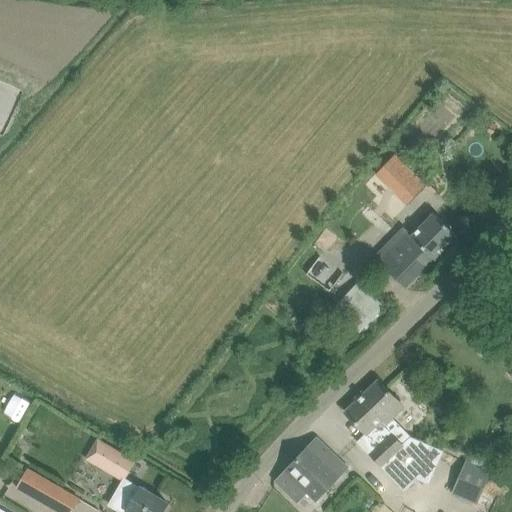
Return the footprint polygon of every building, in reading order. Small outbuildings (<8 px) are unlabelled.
[(395,155),(377,173),(395,191),(406,180),(418,191),(425,184),(395,155)] [(402,225),(372,254),(378,259),(392,273),(406,288),(458,236),(443,222),(434,213),(411,235),(402,225)] [(330,289),(340,275),(316,258),(306,273),(330,289)] [(383,306),(359,283),(334,308),(359,332),(383,306)] [(403,408),(378,381),(364,394),(357,401),(345,412),(366,434),(357,442),(380,467),(381,467),(403,490),(415,479),(429,447),(410,438),(402,446),(383,427),(379,422),(382,419),(386,424),(403,408)] [(316,438),(284,471),(316,501),(348,468),(316,438)] [(97,439),(86,459),(120,480),(132,460),(97,439)] [(476,506),(490,474),(466,464),(452,495),(476,506)] [(17,487),(52,507),(59,511),(72,511),(76,505),(59,495),(62,490),(27,469),(17,487)] [(124,511),(162,511),(167,503),(125,479),(111,502),(125,510),(124,511)]
